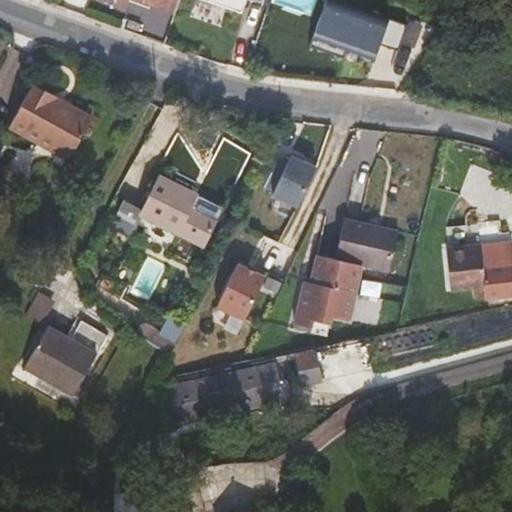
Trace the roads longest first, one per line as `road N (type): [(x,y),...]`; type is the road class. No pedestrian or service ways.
road 1 (residential): [(0,3),(231,84),(359,109),(467,117),(511,134)]
road 2 (unknown): [(167,62),(50,287),(80,313)]
